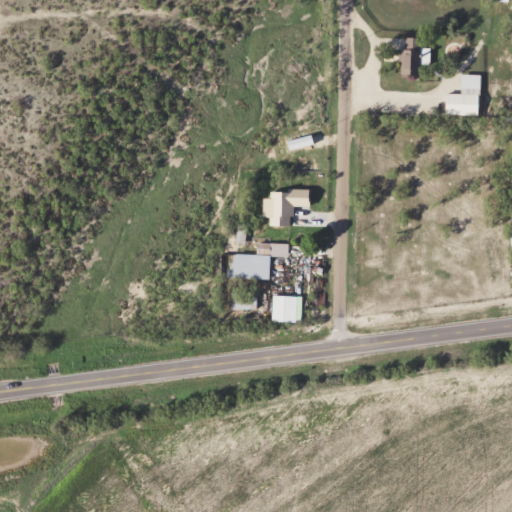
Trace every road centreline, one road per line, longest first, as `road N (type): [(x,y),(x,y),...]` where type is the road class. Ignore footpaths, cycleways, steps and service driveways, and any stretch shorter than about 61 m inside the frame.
road 1 (tertiary): [(0,391),(511,326)]
road 2 (residential): [(338,350),(345,0)]
